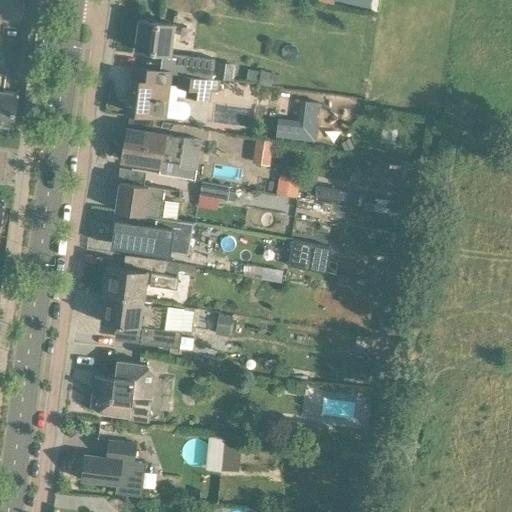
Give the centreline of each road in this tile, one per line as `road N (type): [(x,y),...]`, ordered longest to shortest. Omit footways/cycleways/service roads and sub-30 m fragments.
road 1 (residential): [(36,511),(101,21),(75,0)]
road 2 (secondary): [(9,511),(71,0)]
